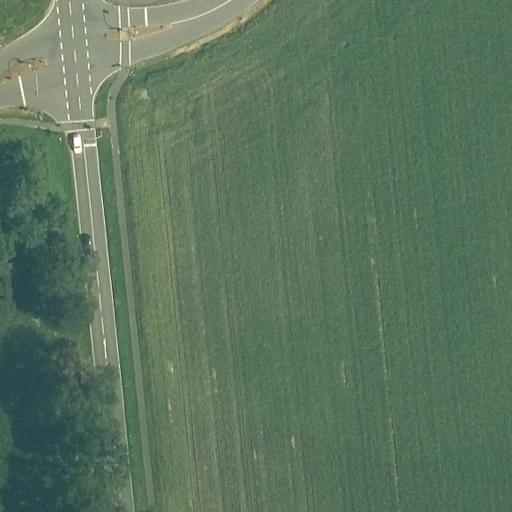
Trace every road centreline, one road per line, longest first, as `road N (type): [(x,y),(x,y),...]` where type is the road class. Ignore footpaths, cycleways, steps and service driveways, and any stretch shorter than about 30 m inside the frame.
road 1 (tertiary): [(121,511),(74,54)]
road 2 (secondary): [(74,54),(231,0)]
